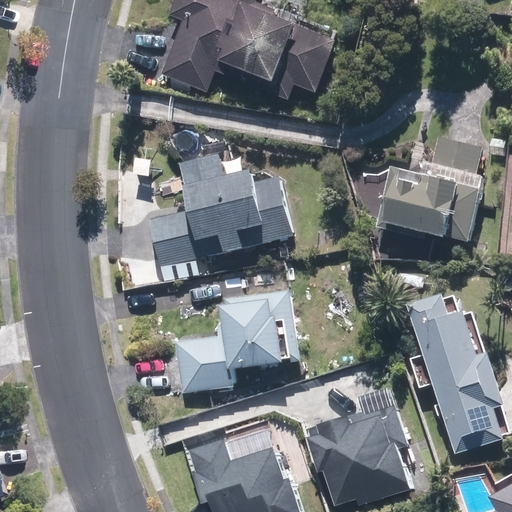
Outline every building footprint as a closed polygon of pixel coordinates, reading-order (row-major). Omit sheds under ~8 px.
[(307,20),(312,8),(293,0),(173,0),(168,13),(188,22),(160,85),(188,97),(192,87),(210,95),(226,58),(283,83),(278,95),(296,102),(303,85),(326,94),(350,39),(307,20)] [(193,207),(154,215),(164,268),(307,240),(294,173),(269,178),(267,166),(234,173),(229,148),(183,157),(193,207)] [(491,173),(425,156),(421,171),(406,167),(391,221),(473,243),(491,173)] [(306,360),(300,288),(231,294),(234,324),(224,324),(225,333),(180,337),(185,396),(240,392),(238,366),(306,360)] [(469,306),(465,290),(418,303),(460,451),(511,435),(511,415),(509,403),(511,402),(511,389),(500,348),(493,350),(480,303),(469,306)] [(337,419),(313,427),(327,470),(331,469),(343,504),(363,498),(365,505),(422,487),(408,447),(418,444),(404,401),(365,414),(363,408),(336,416),(337,419)] [(312,511),(287,441),(245,456),(236,431),(194,446),(214,501),(222,498),(227,511),(312,511)] [(511,511),(511,483),(494,494),(501,506),(490,511),(511,511)]
